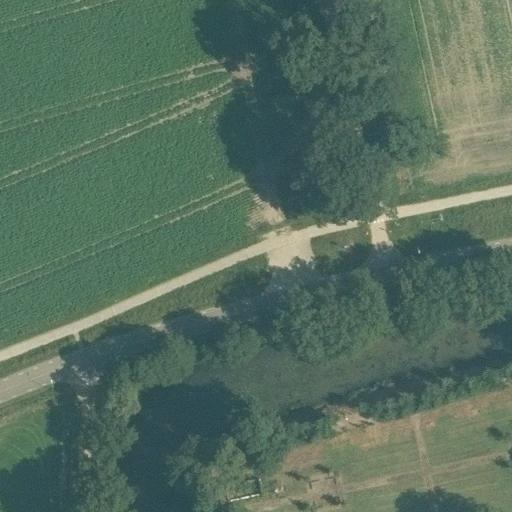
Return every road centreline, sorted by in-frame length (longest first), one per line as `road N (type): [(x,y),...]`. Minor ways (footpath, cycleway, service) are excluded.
road 1 (tertiary): [(0,392),(267,306),(511,251)]
road 2 (track): [(329,0),(377,217)]
